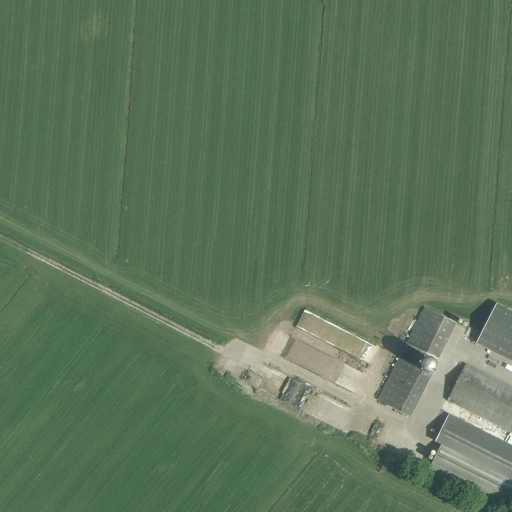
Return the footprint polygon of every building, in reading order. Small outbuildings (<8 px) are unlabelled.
[(511,312),(496,304),(477,343),(511,361),(511,312)] [(425,308),(406,344),(437,359),(457,320),(450,317),(449,320),(425,308)] [(281,329),(270,349),(277,353),(288,333),(281,329)] [(400,357),(378,399),(410,416),(432,373),(400,357)] [(511,388),(466,364),(447,401),(511,433),(511,388)] [(511,448),(449,416),(435,442),(441,445),(511,480),(511,448)] [(436,454),(427,473),(506,511),(509,511),(511,506),(511,480),(441,445),(436,454)]
